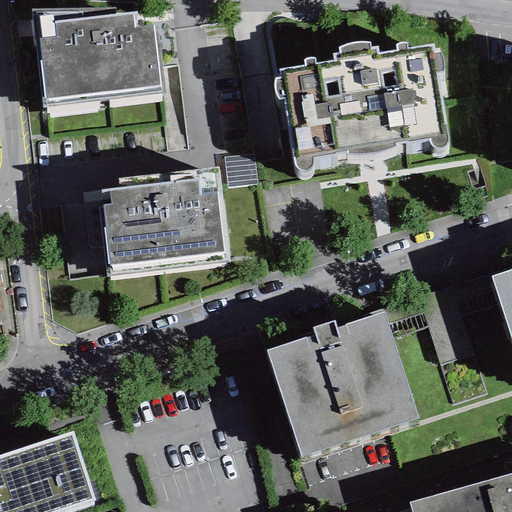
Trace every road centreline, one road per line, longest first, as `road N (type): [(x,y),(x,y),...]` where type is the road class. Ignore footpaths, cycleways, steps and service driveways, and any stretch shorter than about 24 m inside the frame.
road 1 (residential): [(36,380),(511,226)]
road 2 (residential): [(17,204),(36,380)]
road 3 (residential): [(0,62),(17,204)]
